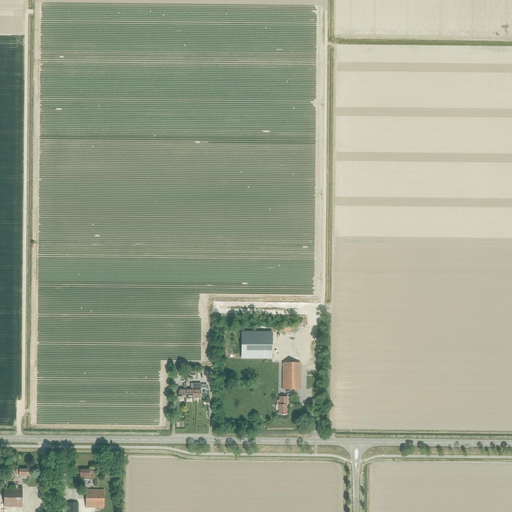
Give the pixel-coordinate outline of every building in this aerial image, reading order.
[(272,332),(242,332),(242,358),(271,358),(272,332)] [(300,390),(300,363),(282,363),(282,390),(300,390)] [(95,480),(95,471),(89,471),(89,470),(80,470),(80,476),(84,477),(84,480),(95,480)] [(22,507),(22,489),(4,489),(4,507),(22,507)] [(104,508),(104,490),(86,490),(86,508),(104,508)] [(77,511),(78,503),(67,503),(67,511),(77,511)]
